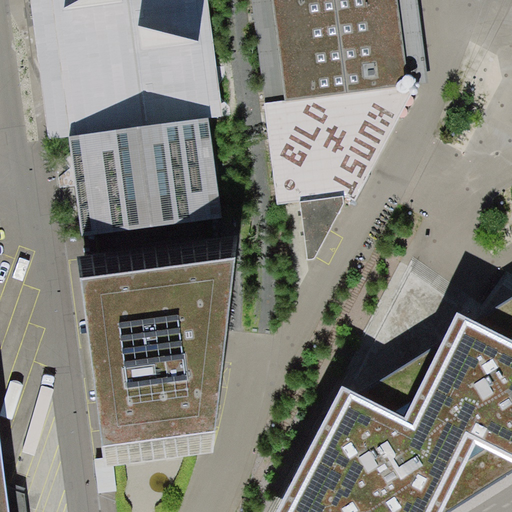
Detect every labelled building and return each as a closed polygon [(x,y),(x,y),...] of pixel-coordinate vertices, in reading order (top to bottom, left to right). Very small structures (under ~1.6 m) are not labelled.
[(222,116),(207,0),(30,0),(48,139),(68,136),(207,118),(222,116)] [(271,0),(285,103),(409,87),(398,0),(271,0)] [(312,263),(409,87),(285,103),(269,106),(284,227),(307,224),(312,263)] [(69,147),(82,235),(220,215),(207,118),(68,136),(69,147)] [(236,257),(80,279),(103,446),(113,444),(198,433),(216,430),(236,257)] [(359,393),(341,386),(278,511),(448,511),(511,469),(511,297),(476,321),(457,313),(440,345),(359,393)] [(0,511),(8,511),(0,444),(0,511)]
